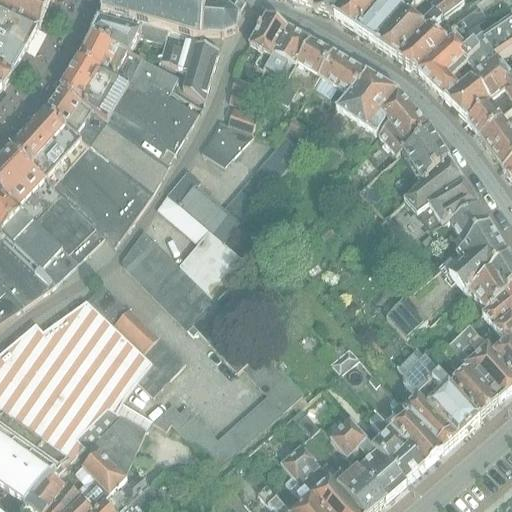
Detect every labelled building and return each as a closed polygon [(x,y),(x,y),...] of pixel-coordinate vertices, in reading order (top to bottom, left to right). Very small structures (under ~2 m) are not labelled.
[(0,0),(0,11),(38,33),(38,32),(40,33),(50,5),(51,0),(0,0)] [(101,16),(167,34),(164,47),(160,64),(178,73),(188,76),(182,93),(204,106),(219,54),(195,47),(197,42),(200,43),(202,37),(221,38),(221,40),(223,40),(223,38),(236,34),(237,35),(239,33),(237,32),(239,19),(241,19),(241,16),(238,16),(228,8),(228,6),(226,6),(225,8),(208,6),(208,4),(209,4),(208,0),(204,0),(205,0),(204,0),(106,0),(107,0),(105,1),(106,3),(101,16)] [(293,0),(290,4),(313,12),(321,0),(293,0)] [(321,0),(313,12),(334,20),(349,0),(321,0)] [(349,0),(334,20),(355,34),(385,0),(349,0)] [(387,0),(385,0),(355,34),(376,47),(407,16),(405,15),(413,6),(418,10),(427,0),(405,0),(407,1),(400,10),(387,0)] [(407,16),(376,47),(397,61),(435,23),(438,26),(464,6),(460,0),(441,0),(438,3),(430,9),(435,13),(428,20),(421,28),(407,16)] [(0,39),(26,55),(38,33),(0,11),(0,39)] [(92,37),(130,57),(139,40),(164,47),(167,34),(101,16),(93,35),(92,37)] [(264,75),(266,72),(288,32),(265,19),(249,48),(261,55),(254,69),(264,75)] [(456,41),(418,76),(445,102),(497,64),(511,53),(511,21),(482,41),(481,40),(466,53),(456,41)] [(435,23),(397,61),(418,76),(456,41),(455,40),(449,46),(432,31),(437,27),(438,26),(435,23)] [(288,32),(266,72),(276,79),(277,78),(287,85),(310,45),(288,32)] [(82,57),(79,62),(129,88),(147,98),(152,90),(168,100),(171,94),(179,80),(159,70),(130,57),(92,37),(91,41),(93,42),(85,59),(82,57)] [(0,67),(14,78),(26,55),(0,39),(0,67)] [(310,45),(287,85),(286,85),(287,85),(276,103),(288,109),(300,87),(312,93),(313,91),(319,81),(333,58),(310,45)] [(319,81),(313,91),(330,102),(337,92),(339,94),(355,71),(333,58),(319,81)] [(68,81),(61,93),(107,125),(113,114),(143,132),(135,145),(166,168),(173,157),(175,158),(199,118),(168,100),(152,90),(147,98),(129,88),(79,62),(68,81)] [(511,83),(497,64),(445,102),(466,124),(491,107),(492,108),(506,98),(511,106),(511,83)] [(0,67),(0,92),(1,93),(11,81),(14,78),(0,67)] [(399,96),(366,77),(336,113),(376,139),(380,133),(382,134),(379,140),(392,125),(409,109),(399,96)] [(253,101),(257,91),(255,90),(256,88),(235,81),(234,82),(235,83),(232,92),(231,92),(230,94),(233,94),(253,102),(253,101)] [(61,93),(44,116),(152,199),(169,170),(166,168),(135,145),(107,125),(61,93)] [(258,102),(253,101),(253,102),(233,94),(229,106),(254,115),(258,102)] [(491,107),(466,124),(467,125),(479,141),(502,123),(501,122),(511,113),(511,106),(506,98),(492,108),(491,107)] [(392,125),(379,140),(396,161),(403,156),(429,133),(429,132),(409,109),(392,125)] [(252,139),(258,121),(234,113),(227,130),(252,139)] [(44,116),(12,152),(105,242),(115,252),(152,200),(152,199),(44,116)] [(299,140),(306,129),(294,122),(287,133),(299,140)] [(502,123),(479,141),(496,164),(511,152),(511,136),(501,122),(502,123)] [(220,128),(214,136),(242,152),(253,140),(220,128)] [(429,133),(403,156),(421,187),(422,187),(448,163),(429,133)] [(214,136),(208,146),(234,161),(242,152),(214,136)] [(278,149),(270,159),(286,173),(302,154),(284,139),(278,149)] [(208,146),(202,156),(225,170),(234,161),(208,146)] [(78,268),(105,242),(12,152),(0,164),(0,194),(45,236),(78,268)] [(270,159),(262,167),(279,182),(286,173),(270,159)] [(421,187),(404,204),(416,219),(432,238),(450,227),(452,230),(477,209),(448,163),(422,187),(421,187)] [(511,166),(503,174),(511,184),(511,166)] [(262,167),(255,176),(271,190),(279,182),(262,167)] [(188,175),(167,200),(179,210),(196,190),(197,190),(200,186),(188,175)] [(255,176),(247,186),(264,200),(271,190),(255,176)] [(247,186),(239,195),(256,209),(264,200),(247,186)] [(196,190),(179,210),(189,218),(206,198),(197,190),(196,190)] [(0,233),(57,288),(64,281),(71,274),(78,268),(44,236),(45,236),(0,194),(0,233)] [(239,195),(231,204),(248,219),(256,209),(239,195)] [(206,198),(189,218),(198,226),(215,206),(206,198)] [(224,248),(198,226),(189,218),(179,210),(167,200),(157,214),(199,248),(180,270),(155,245),(143,234),(122,264),(122,269),(187,334),(188,334),(193,339),(197,334),(237,378),(242,373),(267,399),(217,443),(187,410),(179,416),(172,408),(153,426),(164,432),(170,425),(215,475),(302,400),(260,356),(216,307),(252,273),(224,248)] [(231,204),(224,213),(240,227),(248,219),(231,204)] [(215,206),(198,226),(224,248),(241,228),(240,227),(224,213),(215,206)] [(443,270),(444,272),(489,228),(477,209),(452,230),(462,250),(443,270)] [(489,228),(444,272),(465,298),(469,295),(471,297),(508,260),(489,228)] [(0,233),(0,289),(23,313),(46,298),(57,288),(0,233)] [(511,267),(508,260),(471,297),(485,315),(482,318),(485,322),(511,295),(511,267)] [(0,327),(9,322),(23,313),(0,289),(0,327)] [(102,289),(87,305),(97,314),(112,298),(102,289)] [(511,295),(485,322),(493,333),(497,337),(511,327),(511,295)] [(112,298),(97,314),(106,323),(121,307),(112,298)] [(386,322),(407,346),(428,325),(406,301),(397,310),(386,322)] [(153,368),(144,359),(135,350),(125,341),(116,332),(106,323),(97,314),(87,305),(43,336),(36,328),(0,357),(0,490),(26,509),(28,506),(49,483),(52,486),(77,457),(85,448),(80,441),(106,413),(114,416),(120,405),(138,386),(153,368)] [(121,307),(106,323),(116,332),(131,316),(129,314),(128,314),(121,307)] [(131,316),(116,332),(125,341),(140,325),(131,316)] [(140,325),(125,341),(135,350),(149,334),(140,325)] [(483,345),(486,349),(511,377),(511,343),(510,341),(511,339),(511,327),(497,337),(504,347),(498,351),(490,341),(483,345)] [(441,356),(445,360),(452,353),(473,334),(470,330),(449,349),(441,356)] [(149,334),(135,350),(144,359),(159,343),(149,334)] [(473,334),(452,353),(498,405),(511,393),(511,377),(486,349),(469,363),(462,354),(478,340),(473,334)] [(159,343),(144,359),(153,368),(168,352),(159,343)] [(168,352),(153,368),(138,386),(153,401),(184,368),(168,352)] [(339,378),(358,362),(349,353),(331,369),(339,378)] [(452,353),(445,360),(460,378),(450,388),(447,391),(477,424),(498,405),(452,353)] [(425,363),(402,384),(458,443),(477,424),(447,391),(450,388),(449,388),(425,363)] [(458,443),(402,384),(416,401),(403,413),(443,456),(458,443)] [(393,419),(384,427),(424,471),(443,456),(403,413),(399,410),(392,417),(393,419)] [(95,461),(87,470),(50,511),(100,511),(128,486),(124,482),(146,436),(114,416),(106,413),(80,441),(85,448),(95,461)] [(300,419),(294,425),(309,440),(315,434),(300,419)] [(382,442),(373,451),(405,487),(424,471),(384,427),(377,420),(369,427),(382,442)] [(358,472),(357,473),(385,505),(405,487),(373,451),(372,452),(367,446),(368,445),(350,426),(330,443),(330,444),(348,464),(348,463),(358,472)] [(85,448),(77,457),(87,470),(95,461),(85,448)] [(355,511),(301,451),(281,468),(320,511),(355,511)] [(338,490),(301,451),(355,511),(377,511),(385,505),(357,473),(338,490)] [(49,483),(28,506),(26,509),(30,511),(50,511),(87,470),(77,457),(52,486),(49,483)] [(320,511),(281,468),(280,469),(291,481),(285,487),(302,506),(296,511),(320,511)] [(128,486),(100,511),(130,511),(136,506),(149,493),(139,482),(130,488),(128,486)] [(284,511),(266,492),(258,499),(268,511),(284,511)] [(210,511),(194,494),(185,502),(192,511),(210,511)]
